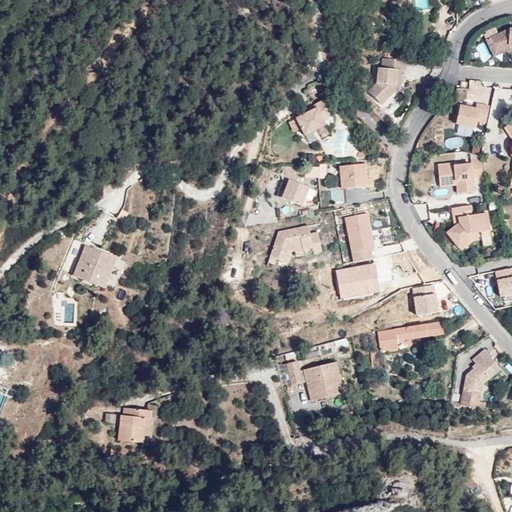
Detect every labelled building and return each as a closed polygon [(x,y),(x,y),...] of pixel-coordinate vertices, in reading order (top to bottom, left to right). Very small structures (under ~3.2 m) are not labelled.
[(507,45),(511,45),(511,29),(509,29),(485,41),(492,53),(507,45)] [(494,57),(507,50),(507,45),(492,53),(494,57)] [(408,61),(384,58),(384,69),(380,68),(379,83),(370,92),(383,104),(397,90),(396,89),(397,85),(401,86),(403,71),(407,71),(408,61)] [(508,100),(509,88),(474,85),(473,102),(487,103),(488,98),(508,100)] [(317,107),(295,117),(296,119),(289,122),(293,132),(301,128),(304,135),(327,125),(324,119),(331,116),(324,100),(316,104),(317,107)] [(476,107),(460,105),(456,124),(477,128),(478,123),(487,125),(490,106),(476,103),(476,107)] [(461,148),(461,138),(445,138),(445,147),(461,148)] [(483,176),(482,159),(471,160),(472,163),(456,165),(455,162),(438,164),(440,181),(460,179),(461,192),(475,191),(474,177),(483,176)] [(367,164),(340,167),(342,188),(369,186),(367,164)] [(326,166),(310,165),(309,175),(325,176),(326,166)] [(309,187),(289,179),(282,197),(302,205),(309,187)] [(461,192),(460,179),(440,181),(440,185),(458,183),(459,192),(461,192)] [(330,189),(331,201),(342,201),(342,189),(330,189)] [(454,225),(446,232),(461,251),(473,242),(482,240),(483,247),(493,245),(487,210),(484,211),(485,213),(473,214),(472,205),(452,208),(454,225)] [(447,220),(445,210),(429,215),(432,224),(447,220)] [(369,214),(346,219),(354,262),(372,259),(370,249),(375,248),(369,214)] [(276,249),(272,249),(270,257),(276,259),(283,261),(285,256),(286,253),(295,251),(302,250),(304,252),(306,254),(309,253),(311,251),(311,248),(320,246),(317,232),(309,233),(307,226),(278,232),(274,245),(277,246),(276,249)] [(118,257),(87,246),(79,266),(86,269),(83,279),(107,288),(118,257)] [(276,259),(270,257),(267,265),(273,267),(276,259)] [(375,263),(335,271),(340,299),(380,291),(375,263)] [(511,268),(494,272),(500,298),(511,295),(511,268)] [(434,285),(412,288),(416,314),(438,311),(434,285)] [(393,329),(377,332),(380,351),(398,348),(397,341),(443,334),(441,322),(394,328),(393,329)] [(314,345),(316,355),(346,349),(344,340),(314,345)] [(505,362),(509,359),(497,345),(494,348),(505,362)] [(375,349),(369,349),(372,369),(377,368),(375,349)] [(478,407),(479,401),(482,384),(501,369),(485,350),(473,360),(476,364),(478,366),(474,370),(467,375),(463,404),(463,405),(478,407)] [(297,361),(287,364),(293,386),(303,383),(297,361)] [(336,362),(304,370),(312,400),(325,397),(336,394),(331,373),(338,371),(336,362)] [(338,371),(331,373),(336,394),(344,393),(338,371)] [(151,411),(130,408),(129,416),(123,415),(121,415),(119,440),(143,443),(144,435),(145,419),(151,419),(151,411)] [(115,414),(106,414),(105,423),(114,423),(115,414)]
